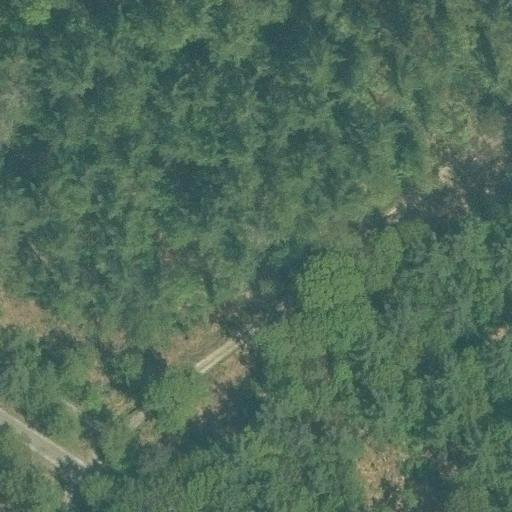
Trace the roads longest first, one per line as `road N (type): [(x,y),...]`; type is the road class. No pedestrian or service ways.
road 1 (track): [(65,511),(103,434),(511,101)]
road 2 (unclassified): [(140,511),(0,419)]
